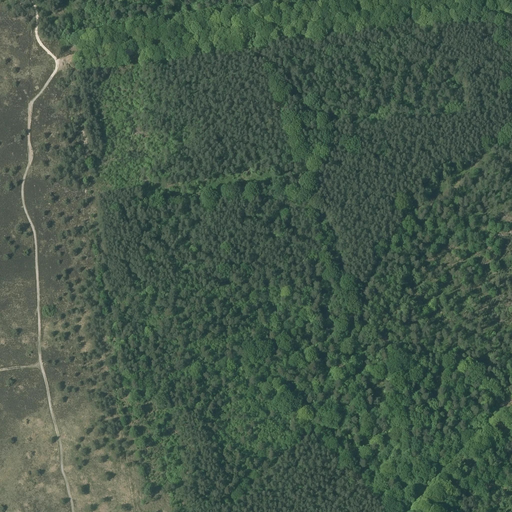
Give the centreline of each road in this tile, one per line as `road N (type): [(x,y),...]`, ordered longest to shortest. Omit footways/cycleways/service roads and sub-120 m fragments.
road 1 (track): [(32,0),(38,39),(59,63),(28,109),(22,194),(35,240),(40,364),(72,511)]
road 2 (track): [(485,0),(75,53),(59,63)]
road 3 (track): [(408,511),(511,401)]
road 4 (track): [(511,422),(432,511)]
